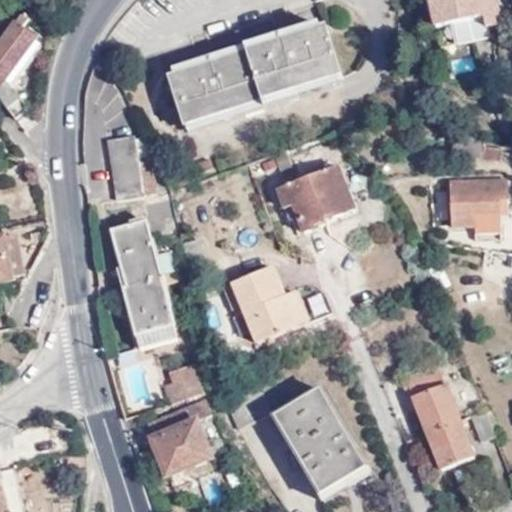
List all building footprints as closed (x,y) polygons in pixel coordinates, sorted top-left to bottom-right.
[(32,0),(18,19),(28,27),(47,3),(43,0),(32,0)] [(423,0),(430,27),(448,23),(480,16),(482,26),(498,22),(491,0),(423,0)] [(480,16),(448,23),(453,45),(485,39),(482,26),(480,16)] [(0,102),(13,121),(23,112),(7,88),(41,37),(28,27),(18,19),(0,42),(0,102)] [(336,76),(320,28),(283,40),(209,64),(166,78),(182,126),(336,76)] [(480,141),(451,135),(448,153),(477,158),(480,141)] [(135,175),(131,139),(106,142),(116,201),(151,195),(149,174),(135,175)] [(210,169),(208,160),(191,164),(194,175),(210,169)] [(353,209),(336,167),(273,192),(283,217),(293,213),(301,235),(325,225),(324,222),(353,209)] [(504,219),(504,181),(450,181),(448,229),(472,229),(473,220),(504,219)] [(163,288),(160,278),(144,225),(111,235),(127,290),(120,292),(138,351),(178,338),(163,288)] [(0,280),(9,279),(1,235),(0,234),(0,280)] [(199,246),(185,250),(191,272),(205,268),(199,246)] [(511,272),(511,255),(489,251),(486,269),(511,272)] [(296,326),(282,292),(270,264),(229,281),(256,343),(296,326)] [(175,274),(160,278),(163,288),(178,284),(175,274)] [(291,289),(282,292),(296,326),(306,322),(291,289)] [(416,377),(434,370),(430,360),(411,366),(416,377)] [(164,373),(168,386),(191,380),(187,366),(164,373)] [(469,458),(434,370),(416,377),(401,383),(437,471),(469,458)] [(166,387),(171,405),(203,394),(198,378),(191,380),(168,386),(166,387)] [(227,402),(237,429),(266,416),(256,391),(227,402)] [(370,478),(321,391),(272,416),(320,503),(370,478)] [(211,418),(204,402),(149,426),(153,437),(148,440),(166,477),(212,459),(199,424),(211,418)] [(478,440),(493,433),(483,407),(465,413),(478,440)]
